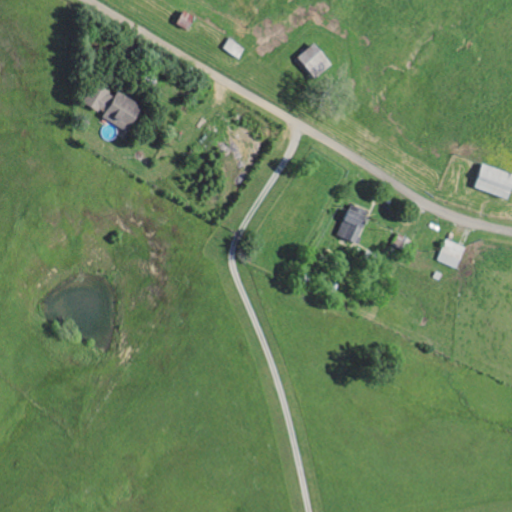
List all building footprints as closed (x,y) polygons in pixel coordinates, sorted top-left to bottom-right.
[(192,16),(180,9),(172,22),(184,29),(192,16)] [(327,63),(309,43),(293,58),(311,77),(327,63)] [(113,90),(111,94),(89,83),(79,103),(100,113),(98,117),(123,129),(136,102),(113,90)] [(469,185),(502,198),(511,175),(479,162),(469,185)] [(350,244),(365,211),(347,204),(333,237),(350,244)] [(457,267),(463,245),(442,240),(436,261),(457,267)]
